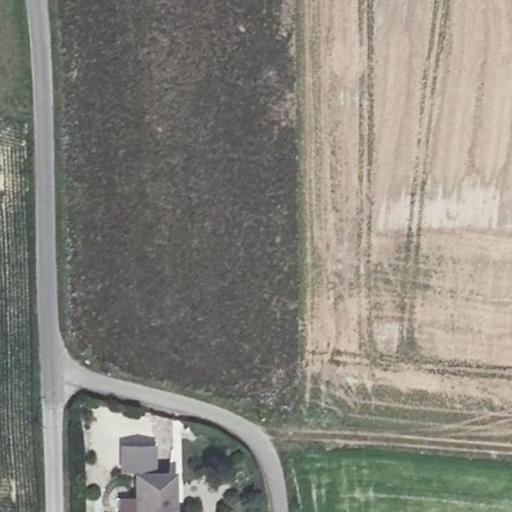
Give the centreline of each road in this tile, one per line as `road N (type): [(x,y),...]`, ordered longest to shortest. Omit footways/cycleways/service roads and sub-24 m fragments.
road 1 (unclassified): [(53,370),(37,0)]
road 2 (unclassified): [(53,370),(239,425),(276,511)]
road 3 (unclassified): [(54,511),(53,370)]
